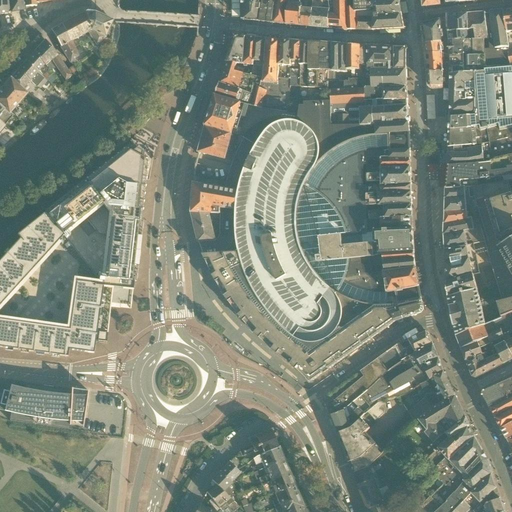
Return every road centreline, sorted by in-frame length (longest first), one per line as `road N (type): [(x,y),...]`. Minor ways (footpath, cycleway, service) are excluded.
road 1 (secondary): [(211,0),(206,42),(162,174),(154,257),(158,348)]
road 2 (residential): [(466,390),(437,317),(399,332),(294,408)]
road 3 (secondary): [(210,397),(242,394),(270,405),(322,465)]
road 4 (unclassified): [(139,375),(0,366)]
road 5 (residential): [(184,511),(214,460),(268,424)]
road 6 (residential): [(511,503),(466,390)]
